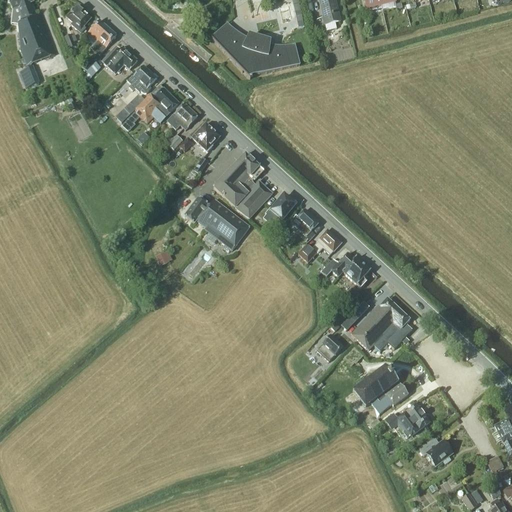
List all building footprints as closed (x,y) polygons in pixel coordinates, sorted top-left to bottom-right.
[(33,4),(31,0),(8,0),(12,12),(10,26),(17,26),(19,51),(26,68),(27,67),(28,70),(18,73),(25,90),(39,85),(32,68),(31,68),(30,66),(55,57),(48,40),(46,41),(44,34),(46,33),(40,17),(36,18),(35,17),(31,5),(33,4)] [(324,27),(326,33),(336,30),(335,24),(340,23),(334,0),(318,0),(323,19),(322,19),(324,27)] [(381,7),(379,0),(363,0),(366,10),(381,7)] [(90,20),(76,8),(66,19),(73,25),(71,27),(80,35),(84,30),(82,29),(90,20)] [(83,75),(101,59),(99,58),(116,38),(98,22),(83,39),(93,47),(91,50),(97,56),(91,62),(90,61),(82,71),(83,71),(81,73),(83,75)] [(237,35),(226,25),(211,39),(210,38),(209,39),(242,74),(243,72),(257,77),(299,67),(294,47),(280,49),(268,48),(270,44),(248,37),(246,41),(237,35)] [(75,48),(70,36),(64,39),(68,51),(67,51),(69,54),(71,54),(70,50),(75,48)] [(119,52),(116,48),(110,54),(109,55),(105,58),(105,59),(101,64),(115,77),(124,67),(129,72),(137,63),(122,49),(119,52)] [(101,60),(101,59),(83,75),(87,83),(100,70),(96,66),(101,60)] [(141,106),(147,99),(143,96),(146,96),(150,91),(148,89),(156,81),(143,68),(136,75),(135,74),(127,83),(131,87),(128,90),(132,93),(134,91),(138,95),(140,93),(142,95),(131,106),(136,111),(141,106)] [(89,90),(87,85),(78,89),(80,94),(89,90)] [(159,87),(147,99),(141,106),(136,111),(134,113),(147,126),(156,116),(156,115),(157,114),(164,120),(178,106),(159,87)] [(92,98),(84,96),(82,103),(90,105),(92,98)] [(73,105),(71,99),(59,104),(62,111),(66,110),(67,113),(71,111),(72,112),(74,111),(72,105),(73,105)] [(197,119),(183,106),(174,117),(173,117),(166,124),(175,133),(179,128),(185,133),(187,130),(197,119)] [(218,139),(205,126),(191,141),(206,154),(207,154),(212,149),(210,148),(218,139)] [(138,141),(143,145),(150,139),(145,134),(138,141)] [(182,143),(176,137),(167,147),(173,152),(182,143)] [(192,145),(187,140),(178,149),(184,154),(192,145)] [(171,155),(166,150),(159,157),(165,162),(171,155)] [(259,169),(244,156),(212,190),(234,210),(248,221),(271,197),(258,184),(255,188),(251,184),(261,172),(258,170),(259,169)] [(207,164),(201,160),(193,171),(195,172),(194,174),(198,177),(199,175),(200,176),(207,164)] [(294,207),(283,198),(271,212),(269,210),(264,216),(265,217),(262,221),(272,228),(278,221),(281,223),(294,207)] [(249,228),(214,201),(209,208),(197,200),(184,218),(194,226),(196,223),(205,230),(204,232),(231,253),(249,228)] [(318,225),(304,211),(296,220),(295,218),(290,224),(306,239),(318,225)] [(288,235),(283,230),(274,239),(279,244),(288,235)] [(340,245),(326,232),(316,243),(317,245),(310,252),(305,247),(297,256),(307,265),(317,255),(322,250),(330,257),(340,245)] [(169,263),(165,253),(154,258),(158,267),(169,263)] [(353,261),(347,256),(338,266),(333,261),(320,274),(326,279),(331,273),(338,280),(342,275),(356,288),(360,291),(366,284),(363,281),(370,273),(355,259),(353,261)] [(409,322),(386,301),(379,309),(377,307),(350,337),(367,353),(373,348),(379,354),(387,346),(393,352),(401,343),(404,345),(407,342),(404,340),(411,332),(405,326),(409,322)] [(352,314),(347,309),(328,328),(334,333),(352,314)] [(354,324),(349,319),(340,328),(345,333),(354,324)] [(343,349),(330,337),(321,347),(322,347),(316,353),(328,364),(343,349)] [(365,409),(376,401),(383,396),(398,384),(385,367),(352,392),(365,409)] [(384,398),(383,396),(376,401),(384,411),(391,406),(392,408),(407,397),(399,386),(384,398)] [(429,425),(414,406),(396,419),(393,415),(384,422),(389,429),(395,425),(407,441),(410,438),(410,439),(429,425)] [(509,459),(511,457),(511,444),(510,441),(511,440),(511,423),(510,419),(493,428),(509,459)] [(432,442),(419,452),(423,458),(426,456),(435,468),(452,456),(442,443),(436,447),(432,442)] [(497,458),(491,461),(497,472),(502,469),(497,458)] [(511,487),(507,491),(507,489),(502,492),(507,500),(510,499),(511,502),(511,487)] [(500,496),(497,491),(489,496),(492,501),(500,496)] [(469,511),(476,508),(468,496),(460,501),(467,511),(469,511)] [(500,505),(497,501),(489,506),(492,510),(489,511),(505,511),(501,504),(500,505)]
